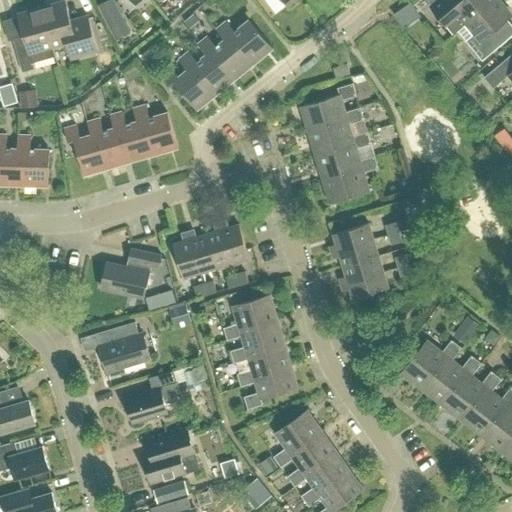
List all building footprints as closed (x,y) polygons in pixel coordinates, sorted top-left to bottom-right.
[(131,32),(115,0),(107,0),(99,4),(116,39),(131,32)] [(466,23),(494,0),(438,0),(431,6),(454,33),(466,23)] [(511,14),(499,0),(494,0),(466,23),(474,33),(466,40),(482,60),(506,39),(496,27),(511,14)] [(49,33),(53,46),(67,42),(71,58),(92,52),(87,33),(82,18),(71,21),(65,1),(42,7),(49,33)] [(53,46),(42,7),(19,14),(19,16),(3,21),(8,39),(13,37),(23,71),(34,68),(33,62),(56,56),(53,46)] [(230,33),(254,63),(273,47),(249,18),(234,30),(226,20),(216,28),(224,38),(230,33)] [(235,78),(254,63),(230,33),(224,38),(216,45),(208,35),(197,43),(205,53),(211,49),(235,78)] [(192,64),(216,93),(235,78),(211,49),(205,53),(197,60),(189,50),(179,59),(187,69),(192,64)] [(511,77),(511,53),(484,77),(493,87),(509,74),(511,77)] [(350,72),(347,63),(333,67),(336,77),(350,72)] [(197,108),(216,93),(192,64),(187,69),(178,75),(170,65),(160,74),(169,85),(174,80),(197,108)] [(300,105),(307,130),(362,113),(360,106),(346,110),(342,99),(357,95),(353,82),(337,87),(339,93),(300,105)] [(12,84),(0,88),(0,90),(6,107),(19,102),(12,84)] [(21,94),(24,108),(44,104),(41,89),(21,94)] [(133,108),(137,120),(144,118),(155,154),(178,147),(168,111),(150,117),(146,104),(133,108)] [(132,161),(155,154),(144,118),(137,120),(127,123),(123,111),(110,115),(114,127),(121,125),(132,161)] [(307,130),(314,154),(369,137),(367,130),(353,134),(350,123),(364,119),(362,113),(307,130)] [(98,132),(108,168),(132,161),(121,125),(114,127),(104,130),(100,118),(87,122),(91,134),(98,132)] [(98,132),(91,134),(81,137),(77,125),(64,128),(68,142),(75,140),(85,175),(108,168),(98,132)] [(0,146),(1,147),(0,177),(0,184),(24,185),(25,148),(17,147),(7,147),(7,134),(0,134),(0,146)] [(25,148),(24,185),(48,186),(49,148),(31,148),(31,135),(18,135),(17,147),(25,148)] [(314,154),(322,178),(377,162),(375,154),(360,159),(357,147),(371,143),(369,137),(314,154)] [(379,167),(377,162),(322,178),(329,203),(370,190),(364,172),(379,167)] [(220,221),(233,263),(249,258),(239,223),(229,226),(227,219),(220,221)] [(206,233),(216,268),(233,263),(220,221),(213,223),(215,230),(206,233)] [(397,221),(386,224),(389,234),(400,231),(397,221)] [(331,251),(374,238),(369,222),(333,232),(336,243),(330,245),(331,251)] [(200,273),(216,268),(206,233),(196,235),(194,228),(187,230),(200,273)] [(200,273),(187,230),(181,232),(183,239),(173,242),(183,277),(200,273)] [(400,231),(389,234),(392,245),(403,242),(400,231)] [(343,265),(379,254),(374,238),(331,251),(333,257),(340,255),(343,265)] [(162,254),(131,247),(126,267),(106,262),(101,286),(145,295),(151,265),(159,267),(162,254)] [(384,270),(379,254),(343,265),(346,275),(339,277),(341,283),(384,270)] [(410,264),(407,254),(396,257),(399,267),(410,264)] [(410,264),(399,267),(402,277),(413,273),(410,264)] [(384,270),(341,283),(343,290),(350,287),(353,298),(389,287),(384,270)] [(246,271),(236,273),(239,284),(248,282),(246,271)] [(239,284),(236,273),(226,276),(229,287),(239,284)] [(204,283),(207,294),(217,291),(214,280),(204,283)] [(197,296),(207,294),(204,283),(194,285),(197,296)] [(260,293),(258,285),(241,289),(243,297),(260,293)] [(227,339),(241,335),(239,328),(278,316),(271,293),(232,305),(237,322),(223,326),(227,339)] [(284,340),(278,316),(239,328),(241,335),(244,345),(230,349),(234,362),(248,358),(246,351),(284,340)] [(470,317),(461,328),(472,336),(481,326),(470,317)] [(139,333),(136,321),(99,332),(104,350),(101,351),(107,371),(151,358),(144,332),(139,333)] [(493,330),(486,339),(495,347),(502,338),(493,330)] [(400,372),(420,388),(447,353),(453,358),(462,347),(451,338),(442,350),(427,338),(400,372)] [(253,374),(291,363),(284,340),(246,351),(248,358),(251,368),(237,372),(241,385),(255,381),(253,374)] [(447,353),(420,388),(440,403),(467,369),(473,374),(482,362),(471,354),(462,365),(453,358),(447,353)] [(253,374),(255,381),(258,391),(244,395),(248,408),(263,404),(261,397),(298,386),(291,363),(253,374)] [(467,369),(440,403),(460,419),(487,385),(493,389),(502,378),(491,369),(482,381),(473,374),(467,369)] [(164,399),(181,394),(174,370),(150,377),(153,389),(126,397),(134,423),(168,412),(164,399)] [(487,385),(460,419),(480,435),(507,401),(511,404),(511,385),(502,397),(493,389),(487,385)] [(5,406),(1,394),(0,394),(0,424),(2,431),(36,422),(29,399),(5,406)] [(511,404),(507,401),(480,435),(500,450),(511,435),(511,404)] [(288,451),(321,428),(307,408),(274,432),(285,447),(273,455),(281,466),(293,457),(288,451)] [(335,448),(321,428),(288,451),(293,457),(299,466),(287,475),(295,486),(307,477),(302,471),(335,448)] [(150,455),(144,457),(151,482),(186,472),(182,457),(195,453),(188,429),(164,437),(146,442),(150,455)] [(511,435),(500,450),(511,459),(511,435)] [(18,452),(15,440),(0,444),(0,469),(12,466),(16,478),(49,467),(42,445),(18,452)] [(316,491),(349,468),(335,448),(302,471),(307,477),(313,486),(301,494),(308,505),(320,497),(316,491)] [(316,491),(320,497),(327,505),(317,511),(332,511),(331,510),(363,488),(349,468),(316,491)] [(184,480),(168,485),(172,498),(189,493),(184,480)] [(27,499),(25,489),(2,496),(6,511),(21,511),(57,511),(52,491),(27,499)] [(192,509),(188,496),(151,507),(152,511),(197,511),(196,508),(192,509)]
